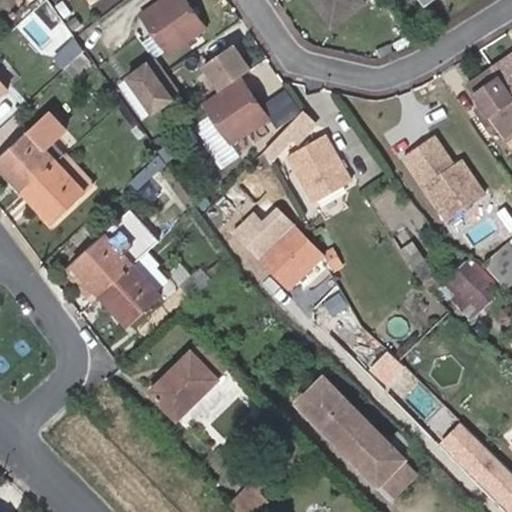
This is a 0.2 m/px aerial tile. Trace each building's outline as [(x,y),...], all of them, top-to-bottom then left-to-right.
[(360,0),(314,0),(329,20),(360,0)] [(206,41),(178,2),(142,29),(170,67),(206,41)] [(511,49),(490,64),(511,95),(511,49)] [(126,75),(153,112),(184,89),(157,53),(126,75)] [(511,123),(511,95),(490,64),(465,81),(480,104),(474,108),(493,136),(511,123)] [(270,130),(243,91),(206,118),(234,156),(249,145),(262,135),(270,130)] [(319,121),(340,152),(362,138),(340,107),(319,121)] [(466,154),(460,158),(440,129),(404,153),(448,219),(491,191),(466,154)] [(0,157),(0,166),(23,192),(54,164),(28,134),(0,157)] [(262,135),(249,145),(254,153),(267,143),(262,135)] [(95,186),(65,154),(54,164),(83,197),(95,186)] [(261,159),(246,172),(253,179),(268,165),(261,159)] [(54,164),(23,192),(52,224),(83,197),(54,164)] [(73,261),(101,293),(132,265),(147,251),(118,220),(73,261)] [(289,283),(318,252),(291,226),(275,242),(259,229),(246,243),(289,283)] [(393,235),(402,248),(414,240),(405,227),(393,235)] [(414,240),(426,258),(436,253),(424,233),(414,240)] [(402,248),(414,266),(426,258),(414,240),(402,248)] [(511,256),(501,246),(482,262),(504,284),(511,274),(511,256)] [(477,260),(473,257),(472,257),(472,256),(449,279),(443,285),(473,317),(503,286),(477,260)] [(426,258),(414,266),(424,281),(436,273),(426,258)] [(64,269),(91,302),(101,293),(73,261),(64,269)] [(132,265),(101,293),(129,326),(161,297),(132,265)] [(438,280),(443,285),(449,279),(444,274),(438,280)] [(190,351),(175,366),(179,369),(167,379),(164,376),(149,390),(178,420),(218,379),(190,351)] [(179,369),(175,366),(164,376),(167,379),(179,369)] [(326,371),(294,401),(378,488),(409,458),(326,371)] [(511,511),(511,473),(461,422),(440,443),(508,511),(511,511)] [(252,484),(231,505),(238,511),(262,511),(272,503),(252,484)]
